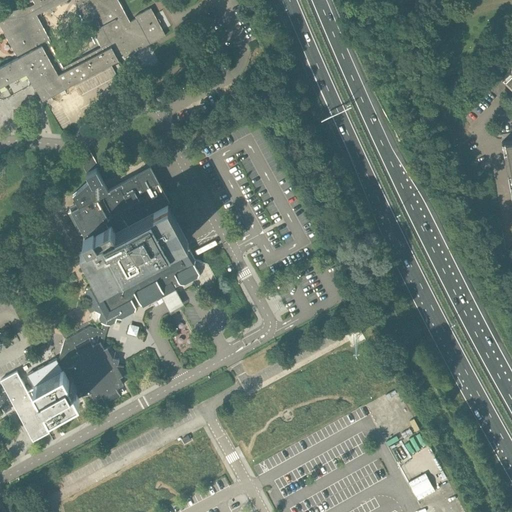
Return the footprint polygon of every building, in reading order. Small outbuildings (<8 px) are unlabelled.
[(32,0),(35,4),(30,7),(0,13),(0,88),(26,74),(34,89),(36,88),(43,101),(119,60),(118,57),(124,54),(126,57),(150,44),(165,35),(150,8),(135,16),(136,18),(130,21),(118,0),(32,0)] [(159,14),(167,27),(172,24),(164,11),(159,14)] [(511,68),(502,79),(511,87),(511,68)] [(511,140),(502,142),(511,199),(511,140)] [(191,154),(186,145),(182,147),(187,156),(191,154)] [(194,265),(196,261),(186,242),(187,241),(167,203),(169,202),(151,167),(108,190),(103,180),(97,169),(99,168),(94,161),(83,168),(87,175),(90,180),(73,194),(78,202),(70,207),(71,209),(68,211),(72,218),(80,233),(83,231),(85,235),(83,236),(88,246),(82,249),(100,283),(95,285),(94,284),(86,288),(85,292),(96,312),(100,313),(99,317),(102,323),(103,324),(101,330),(86,329),(64,340),(59,358),(57,360),(56,359),(28,375),(35,388),(28,392),(17,372),(1,381),(17,411),(33,440),(49,431),(42,418),(49,415),(78,399),(63,372),(68,369),(83,397),(91,393),(95,400),(102,397),(106,404),(121,396),(117,388),(123,385),(120,378),(127,374),(124,367),(118,365),(119,360),(114,358),(116,352),(115,351),(112,345),(104,349),(102,345),(108,325),(110,326),(116,322),(117,319),(121,320),(135,312),(136,308),(180,284),(184,286),(198,278),(199,274),(194,265)] [(409,482),(418,500),(434,491),(425,474),(409,482)]
